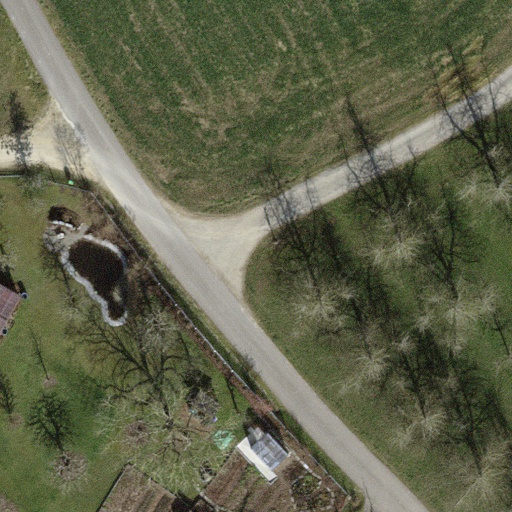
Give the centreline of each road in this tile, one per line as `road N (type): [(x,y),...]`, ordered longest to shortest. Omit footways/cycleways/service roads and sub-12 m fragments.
road 1 (residential): [(413,511),(210,259),(88,123),(25,0)]
road 2 (track): [(210,259),(511,84)]
